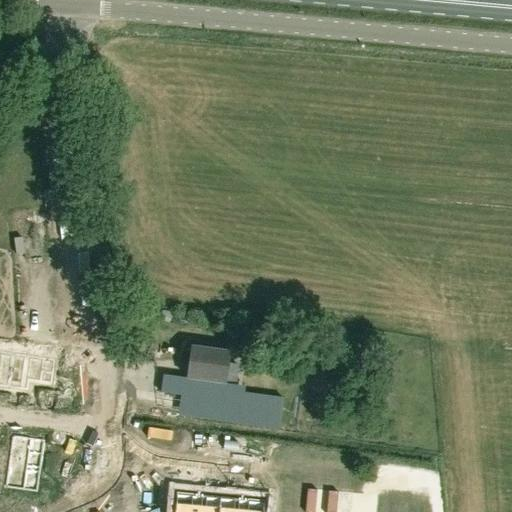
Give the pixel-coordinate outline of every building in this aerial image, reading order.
[(11,116),(16,111),(11,107),(6,112),(11,116)] [(184,386),(182,399),(201,401),(216,403),(218,390),(204,389),(205,381),(226,383),(230,351),(192,347),(188,378),(189,378),(188,386),(184,386)] [(47,445),(20,438),(12,467),(8,480),(36,487),(47,445)] [(259,446),(258,463),(287,464),(287,447),(259,446)] [(218,511),(219,508),(220,498),(207,497),(194,496),(194,494),(176,492),(173,511),(218,511)] [(233,499),(220,498),(219,508),(218,511),(263,511),(265,500),(246,499),(246,500),(233,499)]
